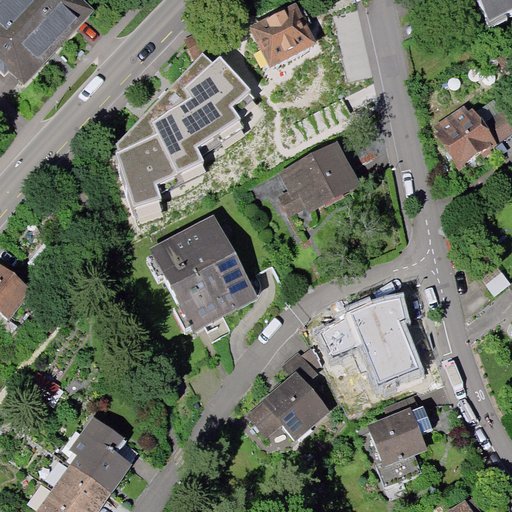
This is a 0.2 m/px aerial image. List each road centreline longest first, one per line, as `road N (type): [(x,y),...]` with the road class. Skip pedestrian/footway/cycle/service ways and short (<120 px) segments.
road 1 (residential): [(140,511),(279,328),(360,277),(433,256)]
road 2 (secondary): [(0,192),(181,0)]
road 3 (residential): [(433,256),(378,0)]
road 4 (residential): [(511,466),(473,400),(433,256)]
